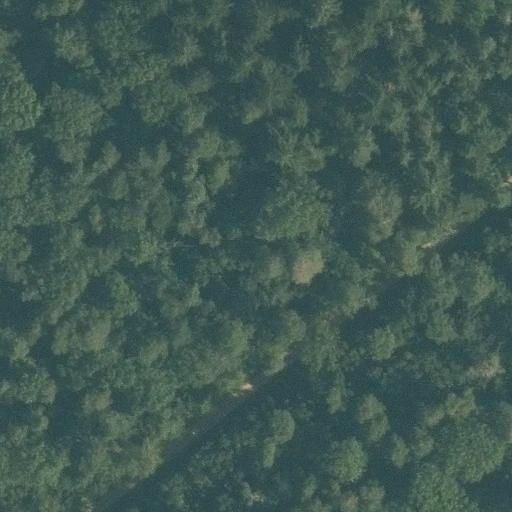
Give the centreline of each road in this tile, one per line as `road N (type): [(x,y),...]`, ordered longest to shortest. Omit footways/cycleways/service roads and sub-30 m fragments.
road 1 (track): [(373,291),(89,511)]
road 2 (track): [(373,291),(511,182)]
